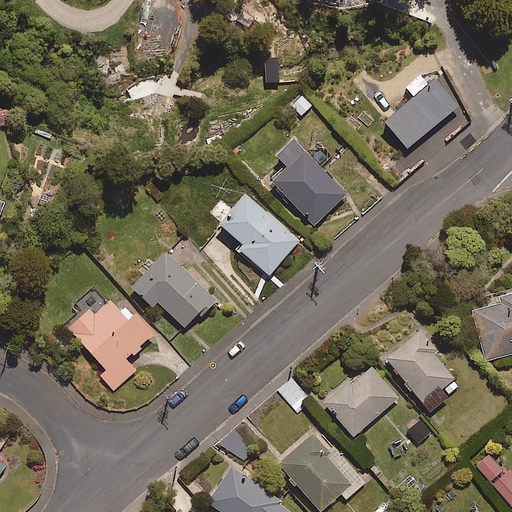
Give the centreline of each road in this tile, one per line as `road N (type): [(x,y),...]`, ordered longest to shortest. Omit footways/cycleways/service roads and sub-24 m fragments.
road 1 (unclassified): [(117,474),(509,146)]
road 2 (residential): [(117,474),(48,400),(0,370)]
